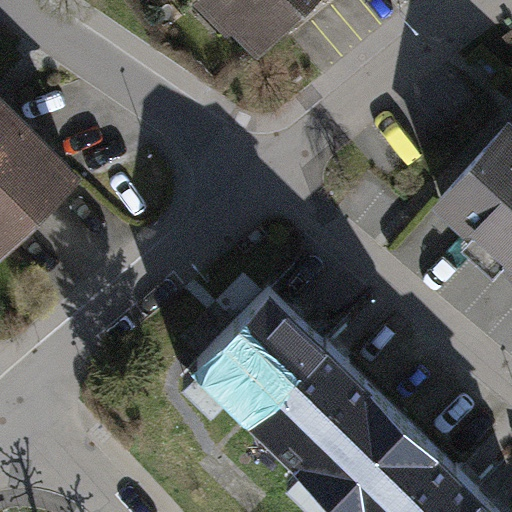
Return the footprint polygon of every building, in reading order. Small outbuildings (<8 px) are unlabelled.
[(224,0),(236,11),(233,15),(258,40),(297,0),(224,0)] [(0,246),(79,167),(0,88),(0,246)] [(511,123),(508,120),(438,196),(511,263),(511,123)] [(325,341),(269,287),(203,355),(333,482),(400,413),(345,360),(347,358),(328,339),(325,341)] [(455,467),(400,413),(333,482),(364,511),(502,511),(474,485),(476,483),(457,464),(455,467)]
